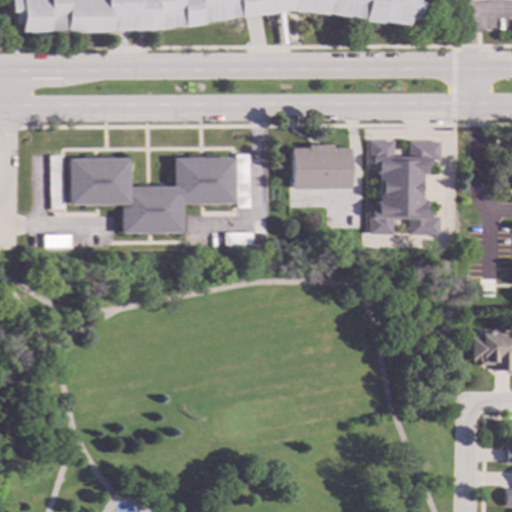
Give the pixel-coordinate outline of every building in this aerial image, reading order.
[(411,0),(411,2),(415,2),(412,21),(402,19),(401,26),(375,22),(375,24),(357,21),(357,19),(320,14),(320,15),(286,10),(276,12),(268,13),(251,16),(234,19),(233,16),(196,23),(197,25),(178,28),(178,26),(154,29),(142,31),(138,31),(117,31),(103,31),(103,32),(59,32),(59,31),(42,31),(42,33),(15,32),(14,24),(8,24),(8,13),(4,13),(4,0),(411,0)] [(435,162),(426,161),(425,167),(423,167),(423,175),(419,175),(418,202),(423,203),(423,208),(426,208),(426,217),(435,218),(434,237),(403,236),(403,220),(389,220),(389,236),(364,235),(365,217),(368,217),(368,210),(371,210),(372,201),(375,201),(376,174),(373,174),(373,166),(368,166),(368,160),(365,160),(366,141),(391,142),(391,152),(404,152),(404,142),(436,142),(435,162)] [(328,149),(345,149),(346,190),(288,191),(287,150),(304,149),(303,147),(328,146),(328,149)] [(60,211),(47,211),(45,157),(58,156),(60,211)] [(246,209),(234,209),(233,156),(246,156),(246,209)] [(231,206),(199,207),(178,207),(178,235),(118,236),(117,206),(94,206),(64,206),(64,160),(124,159),(124,189),(145,189),(170,189),(170,161),(230,160),(231,206)] [(249,246),(221,247),(221,233),(248,233),(249,246)] [(67,249),(40,249),(40,236),(67,236),(67,249)] [(492,337),(511,338),(510,372),(489,372),(489,367),(478,367),(478,363),(467,362),(467,338),(477,338),(477,334),(492,334),(492,337)] [(511,433),(511,466),(500,466),(501,433),(511,433)] [(511,508),(497,508),(497,492),(511,492),(511,508)]
